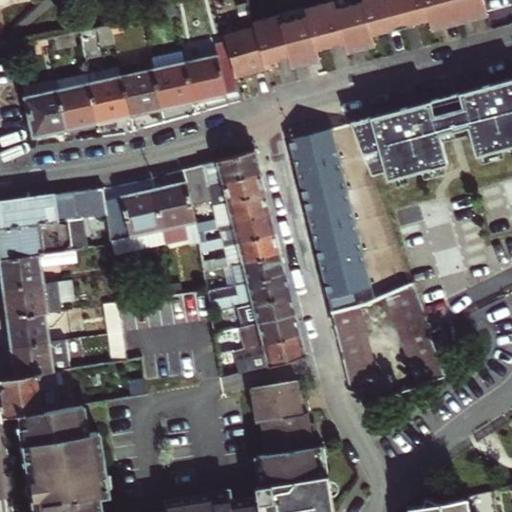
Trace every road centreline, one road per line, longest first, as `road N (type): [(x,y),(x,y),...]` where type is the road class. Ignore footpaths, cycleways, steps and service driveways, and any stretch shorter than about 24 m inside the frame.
road 1 (residential): [(270,117),(339,403),(393,487)]
road 2 (residential): [(270,117),(126,161),(0,180)]
road 3 (residential): [(511,49),(270,117)]
road 4 (unknown): [(327,353),(288,370),(130,402)]
road 5 (residential): [(511,391),(393,487)]
